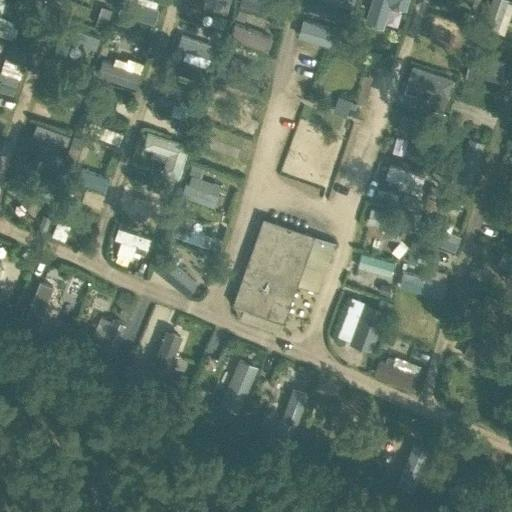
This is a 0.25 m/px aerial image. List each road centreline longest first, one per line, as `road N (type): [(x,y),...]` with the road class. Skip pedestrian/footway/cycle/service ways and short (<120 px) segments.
road 1 (track): [(303,359),(419,0)]
road 2 (track): [(200,316),(252,187),(297,0)]
road 3 (track): [(420,409),(511,101)]
road 4 (track): [(94,272),(176,0)]
road 5 (track): [(0,155),(53,0)]
